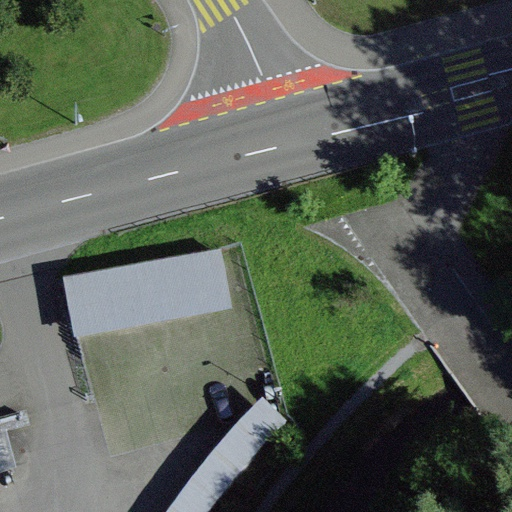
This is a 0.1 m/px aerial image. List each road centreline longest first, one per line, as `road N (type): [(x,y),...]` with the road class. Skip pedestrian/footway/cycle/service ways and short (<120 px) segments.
road 1 (secondary): [(285,140),(0,217)]
road 2 (secondary): [(511,78),(285,140)]
road 3 (residential): [(224,0),(285,140)]
